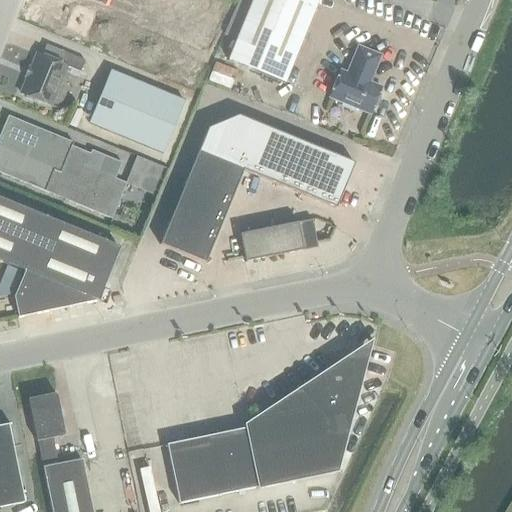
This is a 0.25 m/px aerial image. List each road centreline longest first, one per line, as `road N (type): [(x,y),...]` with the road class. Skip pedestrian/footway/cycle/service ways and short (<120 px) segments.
road 1 (unclassified): [(0,353),(367,283)]
road 2 (unclassified): [(367,283),(481,0)]
road 3 (primary): [(464,334),(377,511)]
road 4 (primary): [(402,511),(490,347)]
road 5 (unknown): [(120,511),(82,337)]
